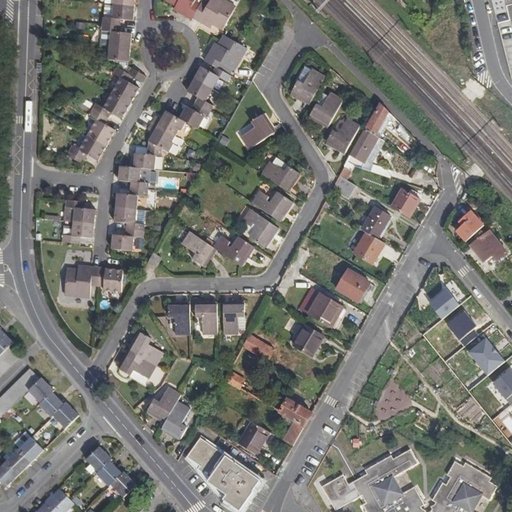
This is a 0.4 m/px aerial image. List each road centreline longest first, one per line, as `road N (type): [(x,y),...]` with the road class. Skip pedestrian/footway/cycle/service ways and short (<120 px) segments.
road 1 (residential): [(87,388),(151,284),(266,282),(326,180),(270,92),(310,26)]
road 2 (residential): [(431,232),(270,511)]
road 3 (secondary): [(22,175),(28,16)]
road 4 (residential): [(12,511),(115,419)]
road 5 (secondary): [(87,388),(57,352),(23,276)]
road 6 (residential): [(431,232),(511,331)]
road 7 (residential): [(104,182),(159,70)]
road 8 (secondary): [(196,511),(115,419)]
